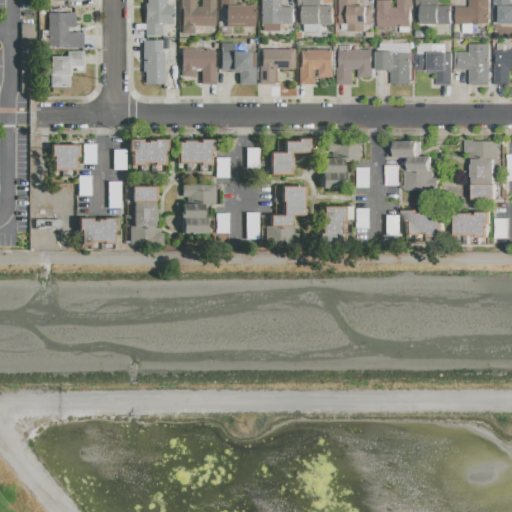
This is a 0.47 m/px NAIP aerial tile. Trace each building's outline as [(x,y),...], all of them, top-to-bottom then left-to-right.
[(144,0),(143,36),(160,36),(160,24),(171,24),(171,6),(165,5),(164,0),(144,0)] [(214,26),(213,0),(179,0),(180,34),(193,34),(193,26),(214,26)] [(224,7),(224,27),(253,27),(253,5),(233,6),(233,0),(218,0),(218,7),(224,7)] [(292,6),(279,6),(278,0),(258,0),(259,31),(277,31),(277,23),(292,24),(292,6)] [(300,0),(300,31),(319,32),(319,23),(331,24),(332,5),(320,5),(320,0),(300,0)] [(357,0),(337,0),(338,23),(347,23),(347,31),(364,30),(363,24),(372,24),(372,5),(358,6),(357,0)] [(375,0),(376,27),(410,26),(409,0),(375,0)] [(417,0),(418,24),(449,23),(449,5),(438,5),(437,0),(417,0)] [(487,0),(467,0),(468,6),(454,6),(454,23),(487,23),(487,0)] [(498,24),(511,23),(511,4),(510,5),(509,0),(492,0),(493,4),(498,4),(498,24)] [(81,47),(81,30),(73,30),(73,13),(47,13),(47,47),(81,47)] [(162,84),(162,40),(142,40),(142,84),(162,84)] [(254,52),(233,52),(233,43),(219,43),(219,71),(238,71),(237,84),(253,85),(254,52)] [(454,51),(454,68),(468,69),(468,84),(488,85),(488,44),(468,43),(468,52),(454,51)] [(450,84),(450,51),(429,51),(429,44),(416,44),(416,70),(435,70),(436,84),(450,84)] [(511,48),(492,50),(493,84),(511,83),(510,77),(511,77),(511,48)] [(214,84),(214,49),(180,49),(179,76),(197,76),(197,84),(214,84)] [(293,50),(259,49),(258,84),(272,85),(273,69),(292,69),(293,50)] [(331,77),(332,49),(297,49),(297,84),(313,84),(313,77),(331,77)] [(370,49),(337,50),(337,84),(353,84),(353,77),(371,76),(370,49)] [(81,51),(65,51),(65,56),(48,56),(49,87),(69,86),(68,67),(82,66),(81,51)] [(409,84),(410,51),(376,51),(375,70),(389,70),(389,84),(409,84)] [(164,163),(164,140),(129,139),(129,163),(164,163)] [(176,164),(211,163),(210,140),(176,140),(176,164)] [(308,153),(308,140),(282,140),(282,153),(268,153),(268,175),(290,175),(290,153),(308,153)] [(321,188),(343,189),(343,159),(358,159),(358,140),(327,140),(327,158),(321,158),(321,188)] [(436,190),(436,177),(429,177),(430,156),(417,156),(417,140),(393,140),(393,157),(407,157),(407,170),(402,170),(402,189),(436,190)] [(470,199),(495,198),(494,140),(463,140),(463,151),(470,151),(470,199)] [(75,170),(76,144),(51,144),(50,170),(75,170)] [(384,185),(396,185),(396,165),(383,165),(384,185)] [(213,185),(182,185),(182,203),(180,203),(180,234),(204,234),(204,205),(213,205),(213,185)] [(280,187),(280,215),(269,216),(269,225),(290,225),(290,216),(304,215),(303,186),(280,187)] [(154,187),(131,187),(131,226),(125,226),(125,245),(161,245),(161,234),(154,234),(154,187)] [(322,240),(343,240),(342,206),(321,207),(322,240)] [(402,211),(401,221),(403,221),(403,235),(441,236),(441,212),(402,211)] [(487,213),(453,212),(453,235),(487,235),(487,213)] [(114,219),(78,218),(78,247),(90,247),(90,242),(114,242),(114,219)] [(256,239),(257,219),(245,218),(244,239),(256,239)] [(295,244),(294,226),(267,227),(267,235),(273,235),(273,245),(295,244)]
